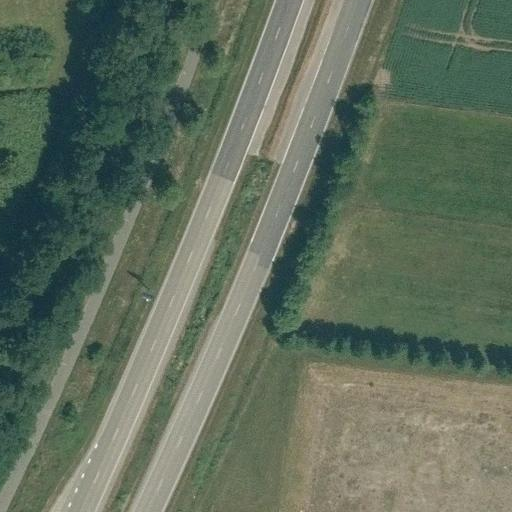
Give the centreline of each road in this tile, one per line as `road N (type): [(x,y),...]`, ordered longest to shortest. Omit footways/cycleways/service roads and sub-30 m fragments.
road 1 (primary): [(148,511),(245,298),(358,0)]
road 2 (primary): [(290,0),(80,511)]
